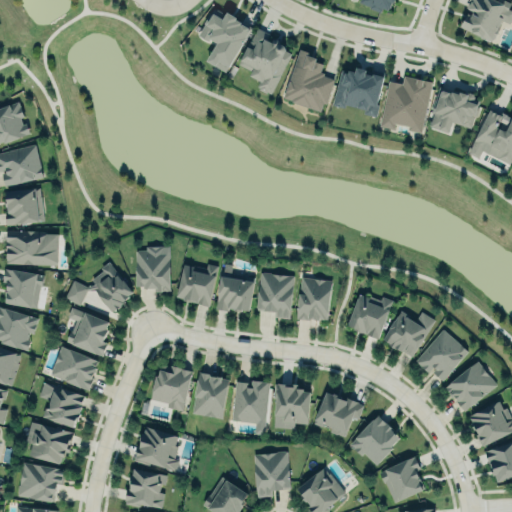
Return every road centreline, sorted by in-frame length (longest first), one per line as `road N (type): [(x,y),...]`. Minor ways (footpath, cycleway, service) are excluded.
road 1 (residential): [(467,511),(446,440),(378,370),(316,347),(148,320)]
road 2 (residential): [(289,0),(343,23),(511,64)]
road 3 (residential): [(148,320),(104,432),(85,511)]
